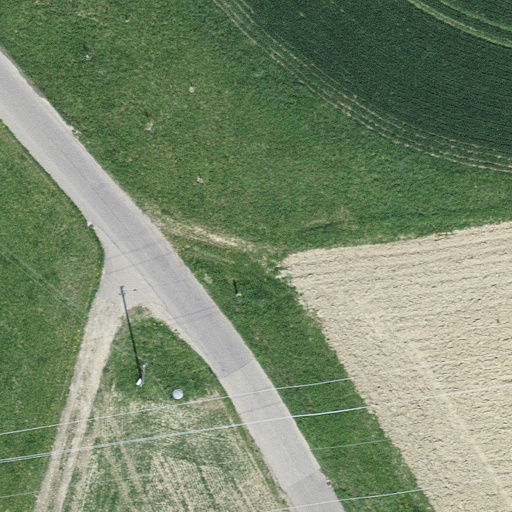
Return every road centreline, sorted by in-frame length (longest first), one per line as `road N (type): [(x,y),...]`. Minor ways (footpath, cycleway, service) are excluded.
road 1 (unclassified): [(316,511),(225,349),(0,84)]
road 2 (track): [(50,511),(132,235)]
